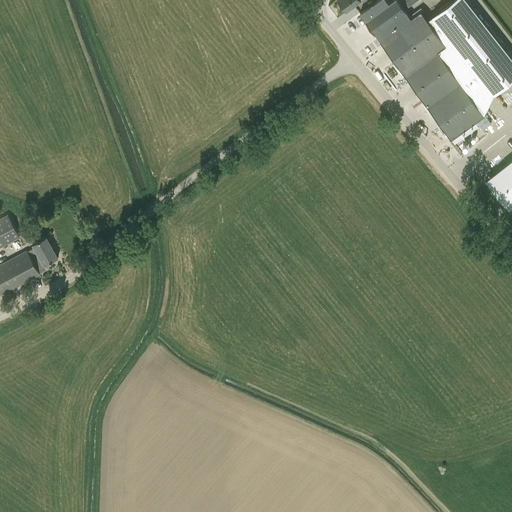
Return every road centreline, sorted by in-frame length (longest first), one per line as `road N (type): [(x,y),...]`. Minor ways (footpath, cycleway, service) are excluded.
road 1 (unclassified): [(0,315),(67,280),(353,59)]
road 2 (unclassified): [(511,246),(353,59)]
